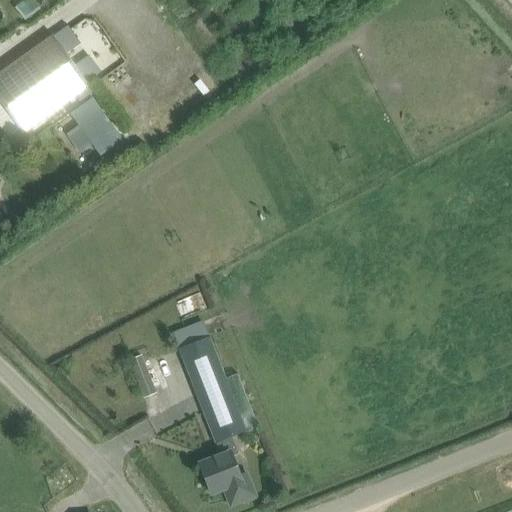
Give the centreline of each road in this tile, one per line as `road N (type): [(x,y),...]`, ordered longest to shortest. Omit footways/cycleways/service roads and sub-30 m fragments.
road 1 (unclassified): [(134,511),(0,368)]
road 2 (unclassified): [(331,511),(511,441)]
road 3 (unknown): [(0,66),(47,21),(98,3),(147,49)]
